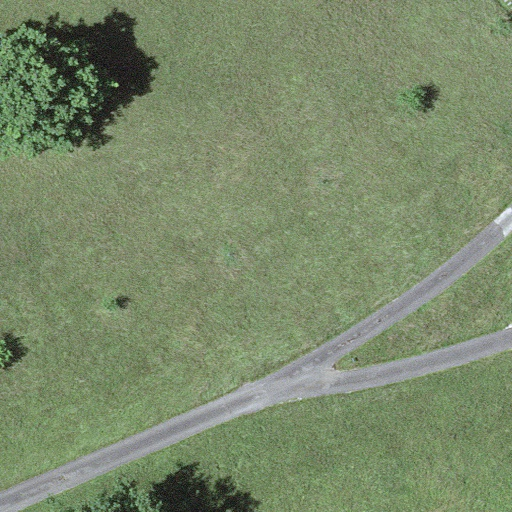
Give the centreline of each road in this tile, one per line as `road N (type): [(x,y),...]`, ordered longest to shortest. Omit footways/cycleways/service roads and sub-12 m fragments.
road 1 (track): [(0,504),(267,391),(424,364),(511,336)]
road 2 (track): [(511,219),(374,325)]
road 3 (track): [(374,325),(267,391)]
